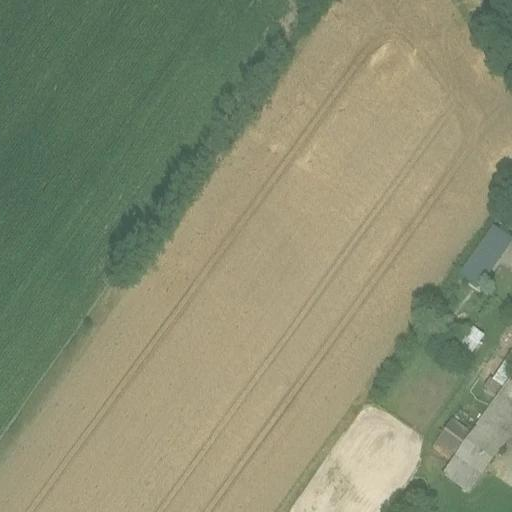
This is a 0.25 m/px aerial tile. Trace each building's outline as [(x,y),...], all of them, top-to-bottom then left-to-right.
[(511,234),(501,226),(464,276),(483,290),(511,251),(511,234)] [(499,382),(510,359),(500,354),(488,377),(499,382)] [(502,399),(511,383),(511,357),(491,392),(502,399)] [(511,446),(511,387),(451,473),(479,492),(511,446)] [(458,454),(471,429),(455,421),(442,446),(458,454)]
